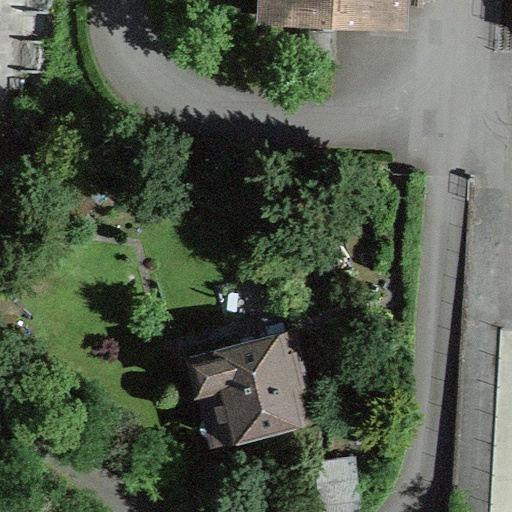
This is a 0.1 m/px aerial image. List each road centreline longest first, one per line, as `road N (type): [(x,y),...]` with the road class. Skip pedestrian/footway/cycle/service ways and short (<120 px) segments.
road 1 (track): [(413,511),(433,389),(447,174)]
road 2 (track): [(0,394),(148,511)]
